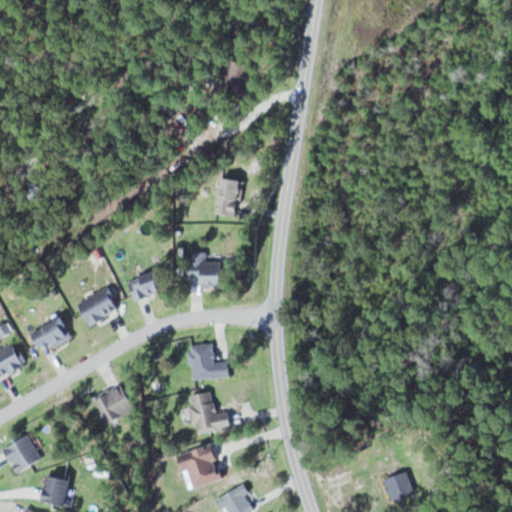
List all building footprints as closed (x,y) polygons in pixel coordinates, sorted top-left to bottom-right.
[(258,69),(234,59),(220,89),(244,100),(258,69)] [(244,180),(224,177),(218,213),(239,216),(244,180)] [(224,285),(224,261),(208,261),(208,251),(192,251),(192,285),(224,285)] [(138,300),(168,289),(161,270),(131,281),(138,300)] [(80,303),(94,325),(122,308),(109,286),(80,303)] [(34,333),(44,352),(74,336),(63,316),(34,333)] [(0,379),(26,365),(13,343),(0,350),(0,379)] [(218,414),(214,392),(191,396),(197,434),(233,428),(231,412),(218,414)] [(21,473),(44,457),(28,435),(5,451),(21,473)] [(387,478),(393,499),(417,493),(411,472),(387,478)] [(66,506),(73,481),(50,475),(43,500),(66,506)] [(255,511),(258,511),(244,483),(218,496),(224,509),(228,507),(230,511),(255,511)]
